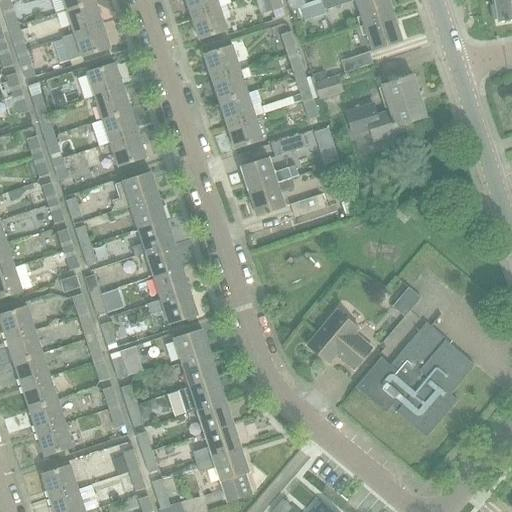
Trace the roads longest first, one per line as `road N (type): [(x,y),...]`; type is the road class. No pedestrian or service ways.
road 1 (residential): [(412,511),(271,392),(139,0)]
road 2 (tertiary): [(511,235),(454,62)]
